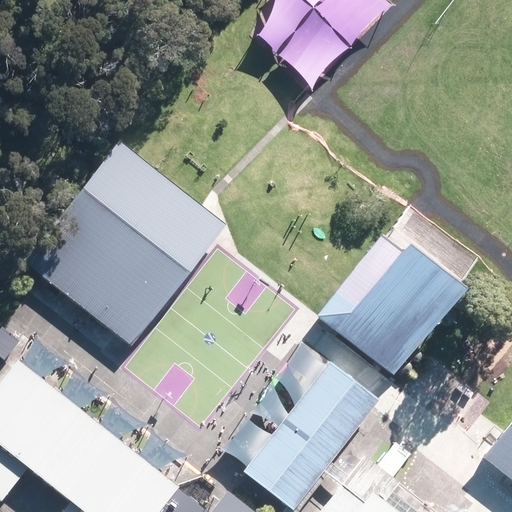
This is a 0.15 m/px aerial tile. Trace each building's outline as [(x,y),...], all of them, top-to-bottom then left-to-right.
[(118,360),(220,227),(115,148),(13,280),(118,360)] [(384,241),(375,235),(345,274),(314,316),(391,375),(453,294),(384,241)] [(202,511),(6,359),(0,367),(0,500),(0,501),(24,470),(61,498),(49,511),(202,511)] [(286,511),(289,511),(370,402),(318,364),(236,475),(286,511)] [(511,405),(465,465),(511,501),(511,405)] [(394,511),(343,472),(312,511),(394,511)]
